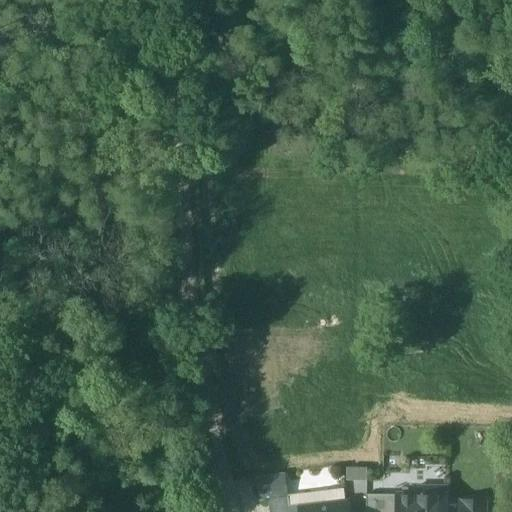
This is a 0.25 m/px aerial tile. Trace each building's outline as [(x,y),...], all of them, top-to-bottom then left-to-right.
[(286,475),(256,477),(259,500),(268,499),(288,497),(286,475)] [(288,497),(268,499),(269,511),(300,511),(300,505),(298,495),(288,497)] [(397,511),(397,495),(367,495),(366,511),(397,511)] [(450,495),(397,495),(397,511),(489,511),(490,499),(450,499),(450,495)] [(353,511),(352,499),(300,505),(300,511),(353,511)]
